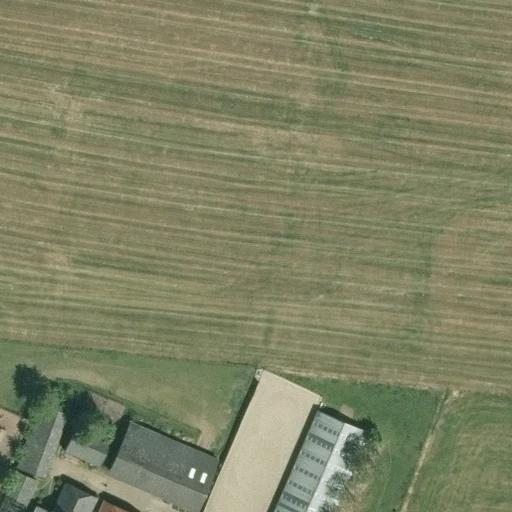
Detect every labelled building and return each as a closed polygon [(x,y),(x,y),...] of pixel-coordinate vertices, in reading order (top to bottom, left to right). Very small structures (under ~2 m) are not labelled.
[(15,469),(17,469),(38,476),(44,478),(61,430),(68,416),(40,405),(34,420),(15,469)] [(316,411),(273,511),(334,511),(368,433),(316,411)] [(217,460),(130,422),(111,467),(198,505),(217,460)] [(111,440),(75,424),(63,451),(99,467),(111,440)] [(126,511),(104,501),(98,511),(89,511),(96,498),(65,483),(51,511),(126,511)]
